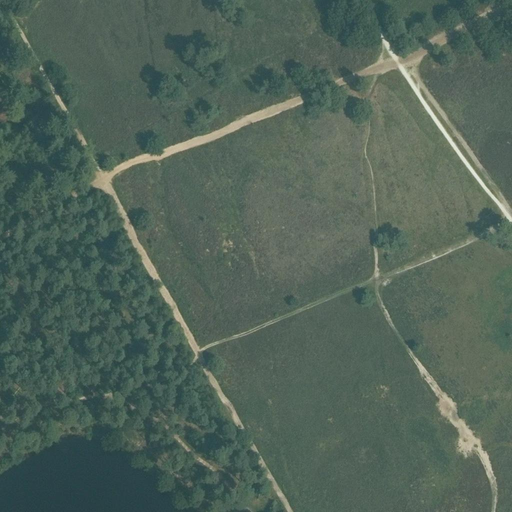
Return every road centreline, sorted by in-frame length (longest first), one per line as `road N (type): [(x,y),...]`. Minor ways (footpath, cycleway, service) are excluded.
road 1 (track): [(102,178),(289,511)]
road 2 (track): [(396,60),(102,178)]
road 3 (track): [(102,178),(2,0)]
road 4 (track): [(197,353),(376,280)]
road 5 (track): [(376,280),(511,222)]
road 6 (track): [(396,60),(511,7)]
